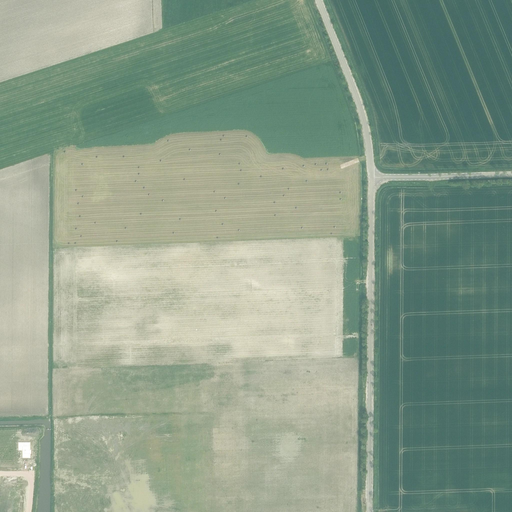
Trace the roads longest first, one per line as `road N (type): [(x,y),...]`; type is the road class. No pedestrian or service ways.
road 1 (tertiary): [(369,511),(371,177)]
road 2 (tertiary): [(371,177),(361,110),(317,0)]
road 3 (tertiary): [(371,177),(511,173)]
